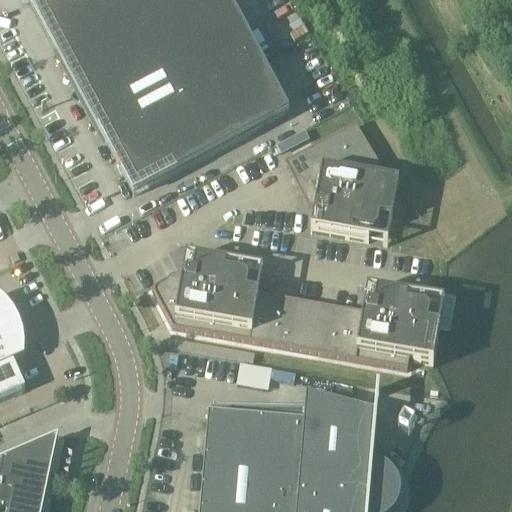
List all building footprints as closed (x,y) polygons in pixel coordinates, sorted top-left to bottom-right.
[(236,18),(226,0),(26,0),(27,4),(31,4),(56,53),(64,49),(89,96),(236,18)] [(236,18),(89,96),(114,142),(106,147),(133,198),(289,116),(236,18)] [(405,210),(396,196),(398,187),(390,185),(355,128),(284,166),(307,210),(317,212),(317,216),(317,220),(315,234),(310,233),(310,235),(368,245),(368,243),(369,237),(373,236),(376,232),(377,222),(390,224),(389,225),(391,225),(392,219),(395,219),(400,219),(404,215),(405,210)] [(17,255),(11,258),(14,265),(20,262),(17,255)] [(153,294),(154,297),(172,332),(302,355),(310,307),(257,297),(256,298),(246,296),(248,286),(246,281),(241,278),(242,272),(243,272),(243,271),(185,260),(185,262),(190,263),(187,276),(186,276),(185,278),(185,280),(184,282),(182,284),(168,281),(157,287),(154,290),(153,294)] [(433,368),(436,350),(439,329),(438,329),(438,330),(427,328),(429,318),(427,313),(422,311),(424,304),(424,305),(425,303),(367,293),(366,294),(371,295),(368,309),(366,311),(365,314),(365,316),(310,307),(302,355),(407,373),(409,364),(433,368)] [(0,302),(0,403),(25,392),(3,342),(15,337),(18,328),(16,322),(13,316),(9,312),(5,307),(1,303),(0,302)] [(382,467),(373,464),(377,417),(306,398),(304,412),(226,405),(225,417),(208,416),(199,511),(395,511),(398,507),(400,498),(399,489),(396,480),(390,472),(382,467)] [(0,511),(42,511),(46,495),(44,495),(52,459),(36,455),(37,450),(25,455),(25,454),(0,464),(0,511)]
